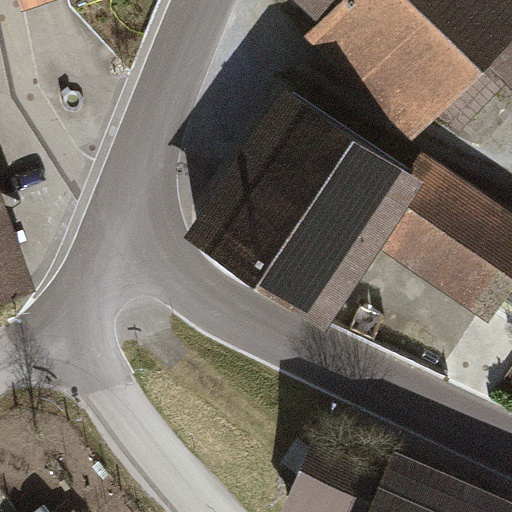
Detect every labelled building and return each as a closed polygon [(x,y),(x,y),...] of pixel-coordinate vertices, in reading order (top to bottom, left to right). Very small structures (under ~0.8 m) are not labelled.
[(511,0),(303,0),(315,11),(304,27),(411,132),(439,104),(486,56),(507,78),(511,82),(511,0)] [(486,56),(439,104),(462,127),(507,78),(486,56)] [(411,160),(282,76),(183,224),(325,318),(378,240),(488,314),(502,298),(511,304),(511,206),(421,145),(411,160)] [(0,237),(0,294),(18,288),(0,237)] [(383,459),(312,430),(280,504),(286,511),(511,511),(511,491),(395,440),(383,459)]
